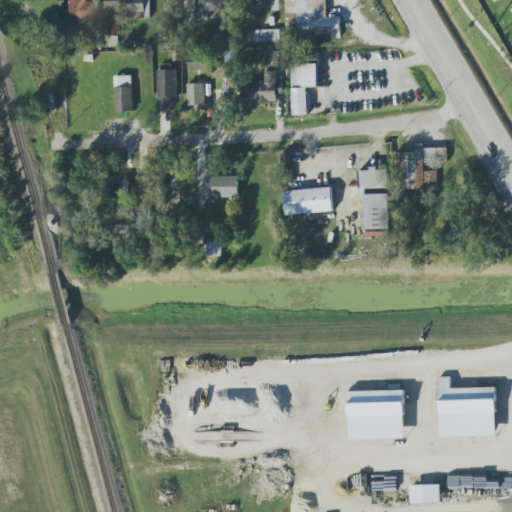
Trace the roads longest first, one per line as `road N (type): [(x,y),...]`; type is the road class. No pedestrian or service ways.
road 1 (residential): [(51,151),(246,145),(478,117)]
road 2 (primary): [(511,174),(411,0)]
